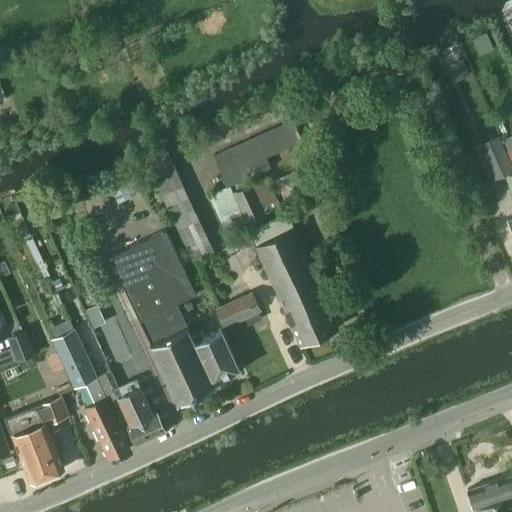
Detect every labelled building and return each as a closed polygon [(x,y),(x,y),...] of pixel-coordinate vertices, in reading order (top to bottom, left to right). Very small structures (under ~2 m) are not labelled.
[(487,32),(472,39),(479,55),(494,48),(487,32)] [(463,60),(450,66),(456,80),(469,75),(463,60)] [(292,119),(214,155),(228,186),(270,166),(266,157),(302,141),(292,119)] [(507,149),(511,160),(511,134),(503,138),(508,148),(507,149)] [(511,167),(498,135),(480,143),(486,156),(496,179),(511,171),(511,167)] [(191,259),(213,249),(164,144),(142,154),(191,259)] [(299,168),(275,178),(285,202),(309,192),(299,168)] [(225,231),(280,207),(265,175),(211,199),(225,231)] [(330,308),(292,224),(287,212),(249,229),(256,244),(256,245),(292,325),(330,308)] [(108,256),(139,320),(176,302),(196,293),(165,229),(108,256)] [(225,327),(260,310),(252,292),(216,308),(225,327)] [(176,302),(139,320),(150,342),(149,342),(178,401),(214,384),(213,382),(215,381),(195,340),(188,326),(188,324),(187,324),(176,302)] [(98,304),(86,309),(94,326),(106,321),(98,304)] [(330,308),(292,325),(300,344),(339,326),(337,323),(345,319),(338,304),(330,308)] [(84,381),(96,375),(74,328),(52,338),(74,386),(84,381)] [(195,340),(215,381),(241,368),(221,328),(195,340)] [(35,352),(25,329),(7,336),(11,346),(0,350),(0,365),(16,359),(16,360),(35,352)] [(110,369),(96,375),(108,400),(118,396),(131,424),(153,414),(140,387),(137,379),(118,387),(110,369)] [(96,375),(84,381),(94,402),(85,407),(108,458),(109,458),(130,448),(108,400),(96,375)] [(5,416),(11,434),(30,481),(64,468),(49,430),(59,427),(56,419),(68,414),(60,395),(5,416)] [(131,424),(128,425),(136,443),(165,430),(172,426),(166,413),(159,417),(157,412),(153,414),(131,424)] [(0,456),(11,453),(0,422),(0,456)] [(511,472),(468,487),(475,509),(503,499),(507,511),(510,511),(511,511),(511,472)] [(507,511),(503,499),(475,509),(475,511),(511,511),(510,511),(507,511)]
